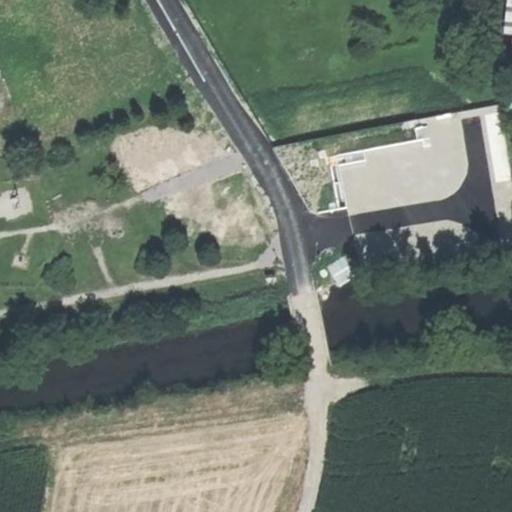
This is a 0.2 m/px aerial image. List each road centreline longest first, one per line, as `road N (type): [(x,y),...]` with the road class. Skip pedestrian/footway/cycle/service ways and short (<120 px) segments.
road 1 (unclassified): [(297,268),(280,195),(161,0)]
road 2 (track): [(300,511),(322,396),(297,268)]
road 3 (unknown): [(288,233),(346,199),(477,145)]
